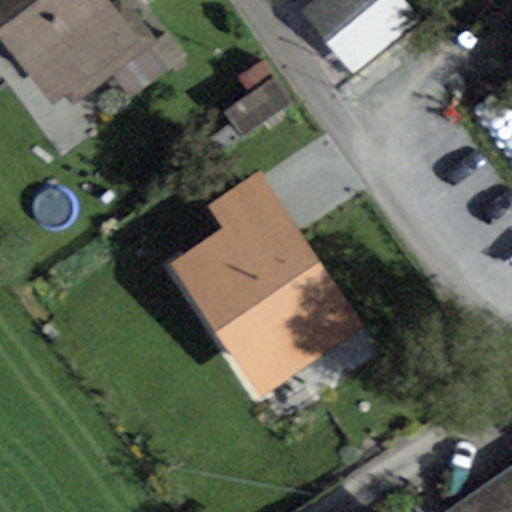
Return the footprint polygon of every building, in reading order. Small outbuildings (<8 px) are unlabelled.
[(0,0),(0,8),(6,16),(27,0),(0,0)] [(118,29),(96,0),(27,0),(6,16),(54,80),(59,76),(73,95),(148,38),(133,17),(118,29)] [(188,247),(230,308),(301,261),(260,200),(188,247)] [(342,322),(301,261),(230,308),(282,384),(320,359),(310,344),(342,322)] [(511,511),(511,472),(454,511),(511,511)]
